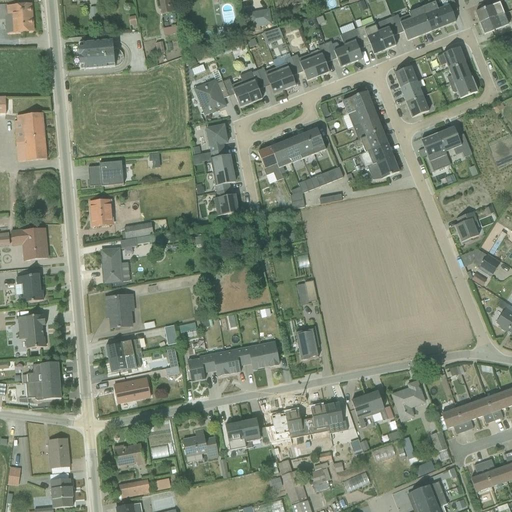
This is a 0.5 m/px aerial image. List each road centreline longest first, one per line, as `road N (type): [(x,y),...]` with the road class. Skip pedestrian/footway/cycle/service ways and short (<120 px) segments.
road 1 (residential): [(87,424),(50,0)]
road 2 (residential): [(487,356),(87,424)]
road 3 (residential): [(400,136),(489,98),(474,52),(467,35),(374,72)]
road 4 (residential): [(487,356),(400,136)]
